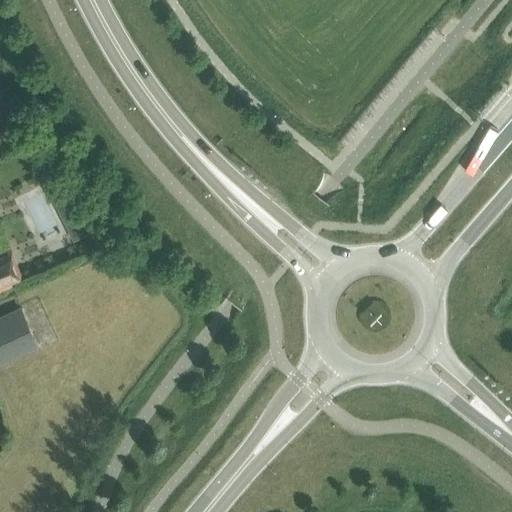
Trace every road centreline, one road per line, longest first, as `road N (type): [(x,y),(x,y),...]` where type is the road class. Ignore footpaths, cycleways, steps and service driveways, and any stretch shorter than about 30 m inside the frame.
road 1 (secondary): [(256,211),(151,100),(91,0)]
road 2 (motorway): [(511,134),(394,258)]
road 3 (secondary): [(321,342),(252,441),(246,463)]
road 4 (secondary): [(246,463),(267,453),(351,372)]
road 5 (secondary): [(406,370),(511,445)]
road 6 (motorway): [(431,289),(511,191)]
